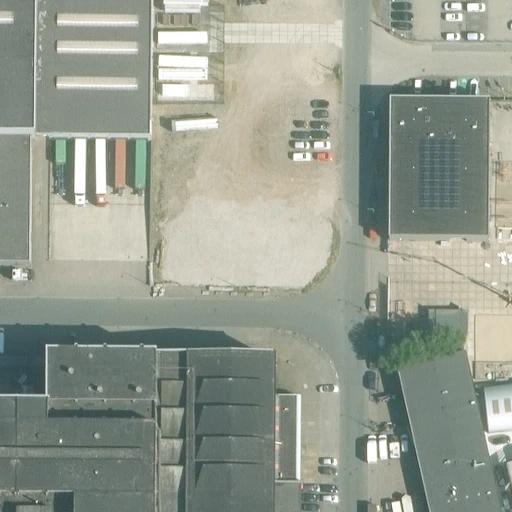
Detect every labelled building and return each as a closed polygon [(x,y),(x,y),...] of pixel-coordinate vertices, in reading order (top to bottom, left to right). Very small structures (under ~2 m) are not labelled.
[(0,0),(0,267),(30,267),(30,140),(150,141),(151,141),(152,173),(192,173),(193,236),(321,236),(321,0),(0,0)] [(389,102),(388,241),(488,242),(489,102),(389,102)] [(465,354),(399,369),(430,511),(499,511),(473,391),(465,354)] [(156,356),(156,358),(155,511),(298,511),(299,485),(301,485),(301,484),(299,484),(299,446),(299,396),(275,396),(275,398),(273,398),(273,360),(179,360),(179,356),(156,356)] [(0,511),(155,511),(156,358),(47,357),(46,384),(0,383),(0,511)] [(506,425),(483,430),(486,446),(510,441),(506,425)]
